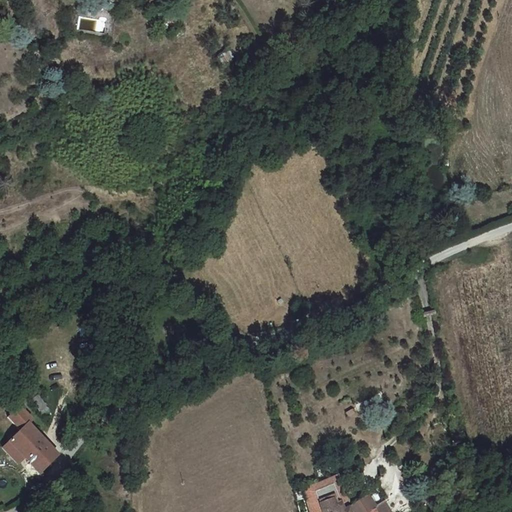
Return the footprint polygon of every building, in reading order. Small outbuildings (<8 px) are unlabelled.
[(32,420),(19,405),(8,416),(20,431),(9,441),(41,476),(44,475),(41,471),(57,457),(55,455),(42,440),(28,425),(32,420)] [(47,435),(32,420),(28,425),(42,440),(47,435)] [(320,505),(321,511),(343,511),(336,491),(327,493),(331,500),(324,503),(320,505)] [(327,493),(316,495),(320,505),(324,503),(331,500),(327,493)] [(350,505),(352,511),(370,511),(377,508),(368,496),(350,505)]
